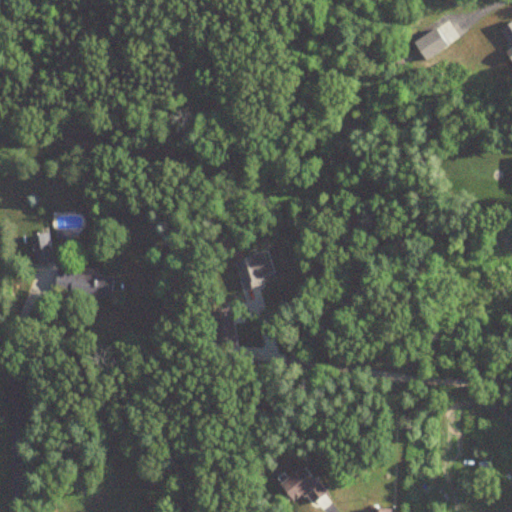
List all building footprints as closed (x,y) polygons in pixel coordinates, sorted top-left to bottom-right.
[(511,20),(499,29),(510,47),(504,51),(511,63),(511,62),(511,20)] [(448,45),(436,27),(413,41),(424,60),(448,45)] [(32,233),(35,262),(51,261),(48,232),(32,233)] [(243,290),(263,284),(261,277),(273,273),(266,250),(234,260),(243,290)] [(110,298),(112,274),(55,270),(53,293),(110,298)] [(235,343),(231,308),(208,310),(212,346),(235,343)] [(291,501),(303,492),(312,504),(325,494),(303,465),(278,483),(291,501)]
